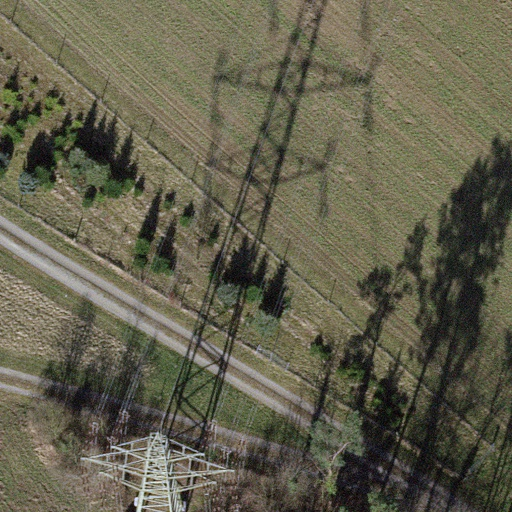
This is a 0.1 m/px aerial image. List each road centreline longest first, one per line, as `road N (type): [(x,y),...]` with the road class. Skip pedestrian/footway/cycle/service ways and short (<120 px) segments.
road 1 (track): [(0,237),(465,511)]
road 2 (track): [(0,376),(450,502)]
